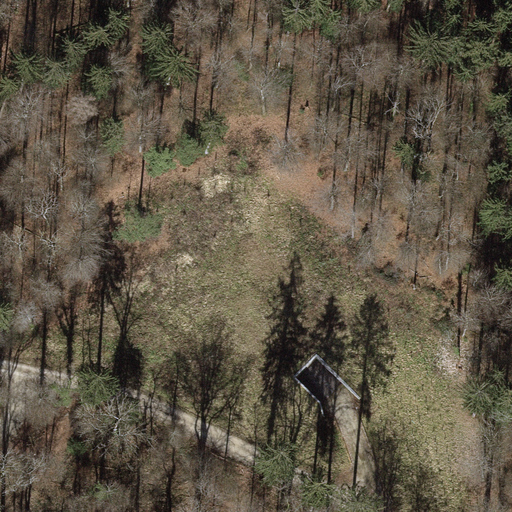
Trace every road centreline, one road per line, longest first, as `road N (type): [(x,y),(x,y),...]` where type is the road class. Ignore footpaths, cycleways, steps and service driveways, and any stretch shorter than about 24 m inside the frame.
road 1 (track): [(372,511),(74,369)]
road 2 (track): [(374,511),(343,405),(303,363)]
